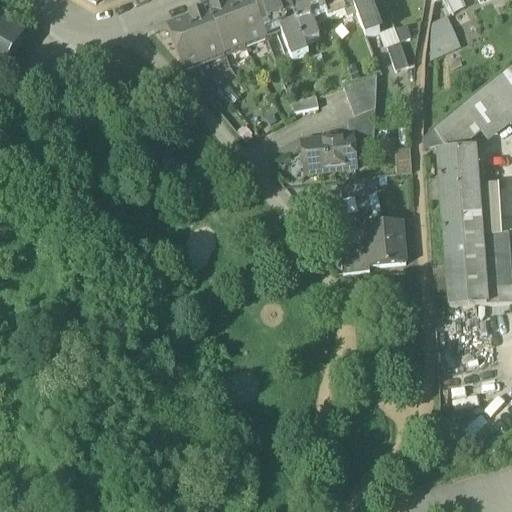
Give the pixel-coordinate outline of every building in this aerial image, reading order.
[(265,38),(262,31),(250,0),(245,0),(229,6),(246,51),(267,43),(265,38)] [(308,57),(304,48),(286,0),(250,0),(262,31),(278,25),(280,32),(292,63),(308,57)] [(329,25),(328,22),(319,0),(286,0),(304,48),(319,42),(315,30),(329,25)] [(347,20),(357,16),(350,0),(319,0),(328,22),(345,16),(347,20)] [(358,1),(361,0),(350,0),(357,16),(366,41),(378,36),(379,36),(368,7),(367,5),(365,4),(363,4),(360,5),(358,1)] [(446,21),(489,2),(488,0),(452,0),(438,6),(446,21)] [(225,59),(246,51),(229,6),(209,14),(225,59)] [(205,66),(225,59),(209,14),(188,22),(205,66)] [(0,68),(14,76),(29,48),(5,36),(11,25),(0,19),(0,68)] [(431,28),(430,61),(458,48),(447,21),(431,28)] [(184,74),(205,66),(188,22),(187,22),(167,30),(184,74)] [(262,31),(265,38),(280,32),(278,25),(262,31)] [(384,53),(387,52),(400,47),(399,46),(394,30),(379,36),(378,36),(384,53)] [(396,34),(399,46),(409,43),(406,31),(396,34)] [(387,52),(395,76),(408,71),(400,47),(387,52)] [(351,82),(358,79),(359,79),(355,67),(346,70),(351,82)] [(511,72),(511,71),(462,110),(482,136),(480,138),(488,147),(511,129),(511,72)] [(368,76),(370,82),(380,78),(378,73),(368,76)] [(343,92),(347,102),(376,91),(376,79),(370,82),(343,92)] [(351,82),(353,88),(360,85),(358,79),(351,82)] [(375,102),(376,91),(347,102),(350,112),(375,102)] [(290,106),(294,116),(318,112),(316,101),(291,106),(290,106)] [(375,114),(375,102),(350,112),(354,122),(375,114)] [(443,147),(444,150),(471,146),(480,138),(482,136),(462,110),(433,133),(443,147)] [(374,145),(375,114),(354,122),(348,124),(349,142),(352,142),(353,147),(374,145)] [(423,141),(424,152),(443,147),(433,133),(423,141)] [(304,148),(307,176),(355,171),(353,147),(352,142),(349,142),(322,145),(322,146),(304,148)] [(438,157),(441,191),(477,188),(475,155),(438,157)] [(398,157),(399,177),(411,177),(410,156),(398,157)] [(363,182),(364,192),(374,191),(373,181),(363,182)] [(340,185),(342,199),(365,197),(364,192),(363,182),(340,185)] [(441,191),(448,281),(450,313),(487,310),(482,240),(478,189),(478,188),(477,188),(441,191)] [(499,188),(478,189),(482,240),(502,239),(499,188)] [(340,232),(323,200),(311,207),(328,238),(340,232)] [(364,230),(366,250),(367,270),(369,270),(405,267),(402,226),(364,230)] [(502,239),(482,240),(487,310),(511,307),(511,286),(508,238),(502,239)] [(369,275),(369,270),(367,270),(366,250),(339,252),(342,273),(342,278),(369,275)] [(327,253),(334,274),(342,273),(339,252),(327,253)] [(431,314),(450,313),(448,281),(428,282),(431,314)]
